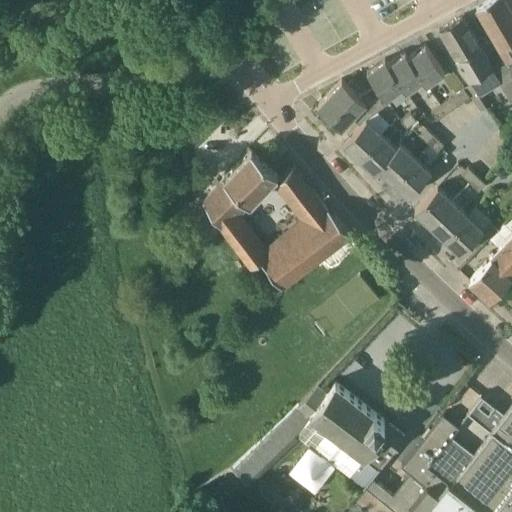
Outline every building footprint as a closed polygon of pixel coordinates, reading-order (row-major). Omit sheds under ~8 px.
[(506,60),(511,69),(511,20),(500,0),(488,0),(476,7),(506,60)] [(489,61),(461,15),(438,28),(468,79),(479,93),(487,89),(496,103),(504,100),(511,95),(511,73),(500,54),(489,61)] [(426,85),(444,72),(425,44),(408,56),(416,67),(414,69),(422,80),(426,85)] [(406,92),(422,80),(414,69),(416,67),(408,56),(405,52),(388,63),(396,74),(393,75),(402,87),(406,92)] [(387,98),(402,87),(393,75),(396,74),(388,63),(384,58),(366,71),(375,84),(385,99),(387,98)] [(352,116),(360,123),(366,117),(366,118),(368,116),(389,101),(387,98),(385,99),(375,84),(358,95),(341,79),(316,105),(340,128),(352,116)] [(452,95),(458,103),(469,96),(463,88),(452,95)] [(458,103),(452,95),(441,103),(447,111),(458,103)] [(447,111),(441,103),(431,110),(436,119),(447,111)] [(405,127),(407,126),(415,120),(410,112),(400,119),(405,127)] [(381,132),(366,118),(366,117),(360,123),(342,141),(358,156),(381,132)] [(427,142),(434,135),(425,127),(418,134),(427,142)] [(395,145),(381,132),(358,156),(374,171),(378,167),(387,158),(385,156),(395,145)] [(434,135),(427,142),(436,151),(443,143),(434,135)] [(416,156),(401,142),(399,141),(395,145),(385,156),(387,158),(378,167),(392,181),(416,156)] [(222,177),(200,201),(250,267),(261,258),(282,286),(350,233),(325,204),(292,163),(273,182),(299,214),(264,246),(237,212),(275,173),(250,148),(222,177)] [(431,171),(416,156),(392,181),(407,195),(431,171)] [(469,182),(476,175),(467,166),(460,173),(469,182)] [(476,175),(469,182),(478,190),(485,183),(476,175)] [(437,184),(413,209),(429,224),(452,199),(437,184)] [(468,213),(452,199),(429,224),(444,238),(468,213)] [(476,205),(468,213),(444,238),(460,253),(481,230),(489,237),(498,228),(489,221),(491,219),(476,205)] [(489,299),(511,275),(511,235),(468,279),(489,299)] [(249,485),(300,436),(363,486),(372,476),(379,468),(403,437),(383,422),(384,420),(375,413),(335,380),(327,390),(318,383),(297,404),(282,419),(231,467),(249,485)] [(475,403),(488,412),(494,404),(482,394),(475,403)] [(511,511),(511,402),(511,403),(505,412),(472,453),(449,482),(421,511),(511,511)] [(494,404),(488,412),(475,403),(458,426),(450,436),(472,453),(505,412),(494,404)] [(450,436),(458,426),(441,413),(400,465),(409,472),(406,476),(392,493),(372,476),(363,486),(394,510),(396,511),(421,511),(449,482),(427,465),(450,436)] [(427,465),(449,482),(472,453),(450,436),(427,465)]
